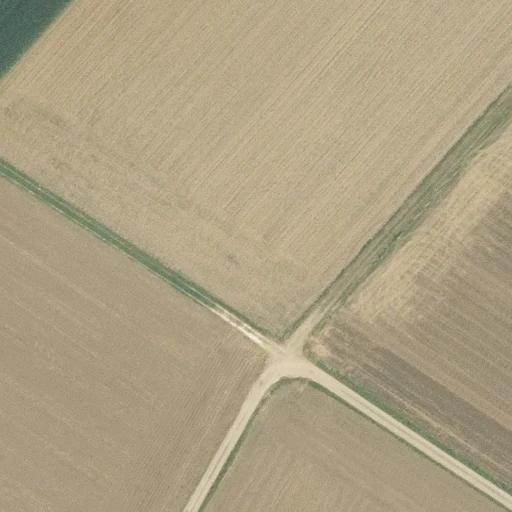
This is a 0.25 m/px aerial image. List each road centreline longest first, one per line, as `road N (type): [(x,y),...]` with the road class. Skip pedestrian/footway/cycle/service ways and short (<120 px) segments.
road 1 (track): [(511,504),(285,354),(190,511)]
road 2 (track): [(285,354),(511,89)]
road 3 (track): [(285,354),(0,167)]
